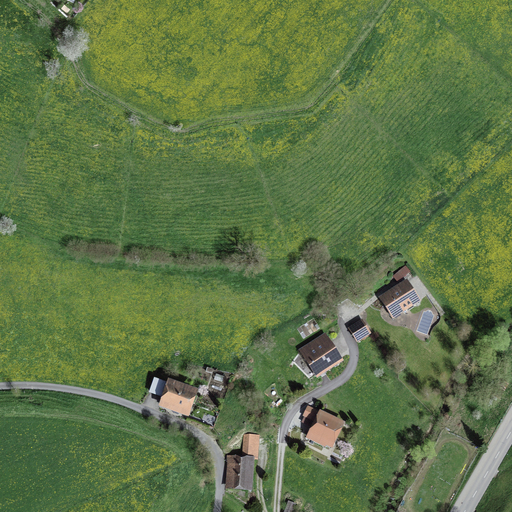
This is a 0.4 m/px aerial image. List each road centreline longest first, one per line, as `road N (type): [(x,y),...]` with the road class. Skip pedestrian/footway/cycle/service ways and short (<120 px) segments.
road 1 (unclassified): [(216,511),(218,464),(198,433),(96,394),(0,385)]
road 2 (track): [(276,511),(287,420),(351,367),(353,347),(342,324)]
